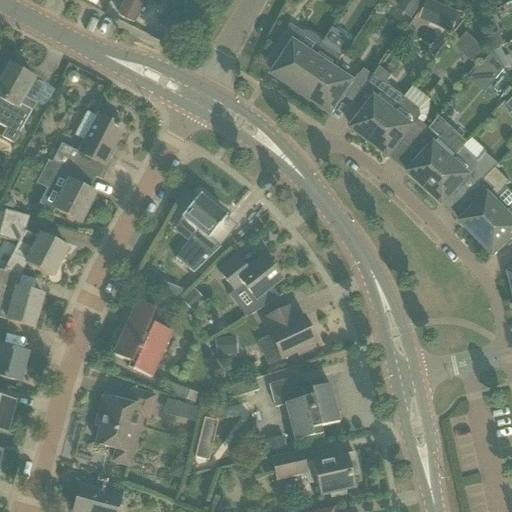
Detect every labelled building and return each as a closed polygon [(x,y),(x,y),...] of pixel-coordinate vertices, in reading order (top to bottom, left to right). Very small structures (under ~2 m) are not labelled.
[(120,0),(110,18),(132,30),(149,0),(154,0),(164,5),(167,0),(120,0)] [(412,20),(422,4),(415,0),(402,0),(396,10),(412,20)] [(459,15),(441,7),(433,25),(451,33),(459,15)] [(322,45),(303,33),(302,34),(292,28),(274,54),(283,60),(272,76),(292,89),(290,91),(291,92),(315,56),(322,45)] [(468,34),(455,47),(463,55),(476,42),(468,34)] [(487,40),(493,52),(505,45),(499,34),(487,40)] [(304,98),(312,103),(334,69),(343,56),(323,42),(322,45),(315,56),(291,92),(303,100),(304,98)] [(501,49),(494,53),(505,70),(510,67),(501,49)] [(494,53),(493,52),(479,70),(470,81),(485,94),(495,83),(505,71),(505,70),(494,53)] [(13,144),(22,129),(36,105),(24,98),(34,80),(9,67),(0,82),(0,125),(6,129),(1,138),(13,144)] [(344,97),(354,105),(375,77),(374,76),(364,69),(359,76),(358,76),(354,82),(334,69),(312,103),(332,116),(344,97)] [(370,144),(394,113),(405,98),(385,83),(385,84),(380,80),(383,74),(378,71),(374,76),(375,77),(354,105),(365,112),(351,130),(370,144)] [(74,73),(73,73),(71,73),(70,74),(69,74),(68,75),(67,76),(67,78),(66,79),(67,80),(67,82),(68,83),(69,84),(70,84),(71,85),(73,85),(74,85),(75,84),(76,84),(77,83),(78,82),(78,80),(79,79),(78,78),(78,76),(77,75),(76,74),(75,74),(74,73)] [(403,141),(413,149),(429,129),(419,121),(422,117),(420,110),(405,98),(394,113),(370,144),(389,159),(403,141)] [(123,130),(98,117),(87,112),(74,137),(85,142),(79,154),(61,145),(51,163),(75,172),(102,181),(113,159),(109,156),(123,130)] [(429,129),(413,149),(423,157),(408,174),(426,190),(463,149),(468,144),(448,125),(438,137),(429,129)] [(458,189),(467,198),(495,169),(499,165),(486,154),(478,162),(463,149),(426,190),(443,206),(458,189)] [(80,224),(95,195),(69,183),(75,172),(51,163),(41,184),(62,194),(54,211),(80,224)] [(460,223),(477,240),(511,206),(511,197),(504,191),(510,183),(495,169),(467,198),(476,207),(460,223)] [(220,247),(209,239),(226,218),(222,215),(223,214),(222,214),(221,215),(217,211),(217,210),(216,209),(216,210),(211,206),(213,203),(204,196),(202,198),(199,196),(194,203),(192,201),(184,210),(187,212),(182,218),(198,231),(175,259),(193,274),(220,247)] [(14,212),(16,206),(12,199),(5,197),(1,209),(14,212)] [(510,241),(511,244),(511,206),(477,240),(494,257),(510,241)] [(0,271),(15,276),(17,276),(24,263),(52,278),(67,250),(40,236),(39,238),(25,232),(28,218),(5,211),(0,228),(0,239),(17,243),(3,272),(0,271)] [(248,271),(236,257),(218,272),(235,293),(243,287),(261,310),(280,298),(272,289),(282,281),(264,258),(248,271)] [(12,288),(15,276),(0,271),(0,320),(34,330),(43,297),(12,288)] [(156,291),(167,295),(171,286),(161,281),(156,291)] [(199,304),(190,294),(182,302),(191,312),(199,304)] [(165,315),(140,304),(129,328),(126,327),(113,357),(129,364),(127,369),(150,379),(171,334),(159,329),(165,315)] [(297,356),(314,348),(313,346),(316,344),(304,319),(298,321),(291,307),(263,321),(270,335),(269,335),(281,361),(296,353),(297,356)] [(1,348),(5,334),(0,332),(0,378),(19,383),(27,355),(1,348)] [(230,356),(228,338),(214,340),(216,358),(230,356)] [(295,443),(322,436),(320,428),(339,424),(329,386),(324,387),(322,382),(301,387),(298,378),(269,385),(275,409),(285,406),(295,443)] [(233,400),(258,391),(255,380),(229,389),(233,400)] [(185,401),(189,392),(166,383),(163,392),(185,401)] [(128,404),(104,398),(99,417),(103,418),(96,445),(114,450),(110,465),(128,469),(144,409),(151,411),(155,397),(131,391),(128,404)] [(0,399),(0,432),(6,434),(14,403),(0,399)] [(167,401),(164,412),(179,416),(182,405),(167,401)] [(208,463),(217,423),(204,420),(194,459),(208,463)] [(269,452),(269,453),(286,450),(283,437),(266,440),(267,442),(269,452)] [(331,499),(345,496),(344,492),(354,490),(351,476),(358,475),(353,455),(305,466),(302,452),(270,459),(276,482),(306,476),(308,484),(316,483),(319,498),(331,495),(331,499)] [(105,495),(80,488),(73,511),(116,511),(122,493),(106,489),(105,495)]
